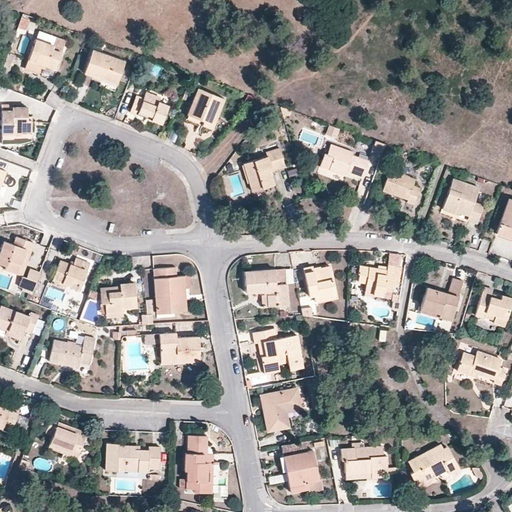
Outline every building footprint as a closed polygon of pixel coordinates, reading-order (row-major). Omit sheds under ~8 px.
[(25,30),(29,20),(21,17),(18,28),(25,30)] [(53,46),(56,38),(39,32),(37,40),(53,46)] [(55,69),(65,41),(56,37),(56,38),(53,46),(37,40),(35,39),(24,68),(39,73),(41,68),(42,65),(46,66),(55,69)] [(117,85),(125,61),(92,49),(84,73),(101,79),(117,85)] [(0,85),(6,88),(13,70),(15,55),(8,52),(0,75),(0,85)] [(114,91),(117,85),(101,79),(99,86),(114,91)] [(0,100),(3,100),(12,90),(6,88),(0,85),(0,100)] [(185,100),(191,86),(188,85),(182,99),(185,100)] [(212,129),(224,99),(198,88),(187,115),(203,121),(201,125),(212,129)] [(162,124),(169,106),(158,102),(160,98),(146,92),(143,99),(136,96),(130,112),(137,114),(138,111),(152,117),(151,120),(162,124)] [(31,131),(31,120),(27,120),(27,116),(27,107),(12,107),(12,105),(1,105),(2,138),(13,137),(13,131),(31,131)] [(152,117),(138,111),(137,114),(151,120),(152,117)] [(203,121),(187,115),(185,120),(200,127),(201,125),(203,121)] [(336,137),(338,129),(330,126),(327,134),(336,137)] [(31,141),(31,131),(13,131),(13,137),(2,138),(2,144),(21,144),(31,141)] [(381,157),(385,144),(375,141),(371,154),(381,157)] [(362,179),(369,161),(352,155),(353,152),(331,144),(327,155),(324,154),(319,166),(345,176),(346,173),(348,166),(353,168),(351,174),(362,179)] [(274,185),(270,172),(285,167),(279,148),(266,152),(267,156),(244,164),(252,191),(263,188),(262,186),(268,185),(268,186),(274,185)] [(299,176),(296,168),(288,171),(291,179),(299,176)] [(420,188),(413,186),(416,179),(390,170),(382,190),(407,199),(407,202),(414,205),(420,188)] [(472,200),(477,186),(451,177),(440,207),(452,211),(453,209),(457,210),(467,214),(465,218),(475,222),(482,204),(472,200)] [(511,236),(511,198),(507,197),(494,230),(511,236)] [(242,216),(238,204),(226,208),(230,220),(242,216)] [(17,274),(26,249),(31,251),(34,243),(16,236),(13,245),(4,241),(0,251),(0,263),(6,266),(4,269),(17,274)] [(22,276),(31,251),(26,249),(17,274),(22,276)] [(397,266),(400,253),(388,251),(386,264),(397,266)] [(79,291),(90,264),(76,258),(74,262),(73,265),(69,264),(60,260),(58,265),(57,269),(53,279),(71,287),(70,288),(79,291)] [(334,289),(329,269),(312,272),(311,266),(311,264),(302,266),(308,295),(312,294),(334,289)] [(329,269),(328,264),(319,266),(318,265),(311,266),(312,272),(329,269)] [(396,284),(399,266),(397,266),(386,264),(386,265),(385,269),(376,267),(358,264),(356,272),(358,272),(357,280),(365,281),(363,293),(372,295),(372,293),(388,295),(390,283),(396,284)] [(292,281),(291,266),(284,267),(285,282),(292,281)] [(183,311),(180,276),(177,277),(176,267),(153,269),(157,314),(183,311)] [(285,282),(284,267),(243,270),(245,291),(260,290),(266,289),(267,304),(287,303),(285,282)] [(33,292),(40,272),(30,268),(26,278),(22,276),(18,287),(33,292)] [(191,288),(190,276),(180,276),(183,311),(187,311),(185,288),(191,288)] [(449,319),(461,279),(451,276),(446,292),(425,286),(419,306),(438,312),(437,315),(449,319)] [(136,307),(134,283),(120,284),(120,286),(120,291),(100,293),(100,294),(101,303),(105,303),(106,313),(123,312),(122,308),(136,307)] [(503,325),(511,297),(500,294),(499,295),(498,298),(489,295),(490,292),(491,288),(482,285),(473,313),(483,316),(484,310),(494,313),(492,318),(491,321),(503,325)] [(335,296),(334,289),(312,294),(314,301),(335,296)] [(98,299),(100,294),(90,290),(88,296),(98,299)] [(155,314),(154,299),(146,300),(147,315),(152,314),(155,314)] [(32,333),(39,315),(31,312),(29,317),(0,305),(0,306),(0,305),(0,327),(13,332),(12,336),(21,340),(24,330),(32,333)] [(311,315),(310,306),(300,307),(301,314),(311,315)] [(438,312),(419,306),(418,309),(437,315),(438,312)] [(492,318),(494,313),(484,310),(483,316),(492,318)] [(13,332),(0,327),(0,333),(5,336),(5,334),(12,336),(13,332)] [(302,366),(296,334),(275,338),(273,327),(252,331),(254,342),(258,342),(263,341),(265,354),(260,355),(263,366),(278,363),(277,361),(287,359),(287,361),(289,369),(302,366)] [(200,361),(199,336),(176,338),(176,333),(159,333),(159,339),(160,344),(160,355),(177,354),(177,363),(200,361)] [(160,344),(159,339),(154,339),(153,334),(144,335),(145,345),(160,344)] [(89,365),(95,338),(85,336),(83,346),(53,340),(49,361),(78,368),(79,363),(89,365)] [(497,366),(500,358),(475,349),(473,355),(461,351),(455,369),(468,373),(469,370),(476,372),(493,378),(492,381),(499,383),(504,369),(497,366)] [(177,363),(177,354),(160,355),(161,364),(177,363)] [(279,370),(278,363),(263,366),(264,373),(279,370)] [(282,408),(281,404),(296,401),(293,386),(259,393),(266,428),(285,424),(282,408)] [(15,413),(17,406),(0,399),(0,428),(8,432),(11,424),(15,413)] [(17,426),(21,415),(15,413),(11,424),(17,426)] [(23,428),(27,417),(21,415),(17,426),(23,428)] [(87,443),(90,436),(84,433),(85,432),(70,426),(68,430),(54,425),(56,421),(49,418),(43,431),(51,434),(46,446),(59,450),(60,447),(77,453),(81,441),(87,443)] [(70,426),(56,421),(54,425),(68,430),(70,426)] [(205,443),(205,434),(186,434),(185,451),(204,452),(205,443)] [(337,444),(335,437),(328,438),(329,446),(337,444)] [(157,467),(158,445),(146,445),(146,449),(138,448),(133,448),(133,444),(116,444),(116,442),(105,441),(103,468),(115,469),(115,462),(136,463),(136,469),(146,470),(146,466),(157,467)] [(318,479),(312,449),(307,450),(305,441),(280,445),(282,456),(285,470),(289,491),(307,487),(306,482),(318,479)] [(457,467),(445,445),(442,447),(439,443),(407,460),(412,470),(409,472),(415,483),(432,474),(445,468),(447,472),(457,467)] [(386,466),(385,454),(382,454),(381,445),(363,446),(350,447),(339,448),(340,459),(343,458),(344,471),(369,469),(370,475),(380,475),(380,470),(386,469),(386,466)] [(77,453),(60,447),(59,450),(75,457),(77,453)] [(204,491),(205,461),(211,461),(211,452),(210,452),(204,452),(185,451),(183,451),(182,469),(185,469),(184,478),(178,477),(178,487),(183,487),(192,487),(192,491),(204,491)] [(24,468),(27,460),(19,457),(17,465),(24,468)] [(480,473),(477,467),(471,467),(475,475),(480,473)] [(282,472),(267,476),(269,483),(284,479),(282,472)] [(418,488),(435,479),(432,474),(415,483),(418,488)] [(322,489),(320,478),(318,479),(306,482),(307,487),(308,491),(322,489)]
